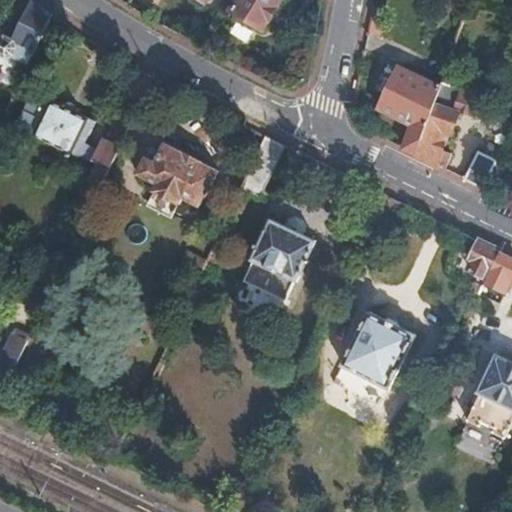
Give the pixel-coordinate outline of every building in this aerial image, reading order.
[(284,0),(238,0),(231,10),(265,31),(284,0)] [(40,38),(51,14),(48,12),(32,2),(13,43),(10,41),(6,40),(4,37),(1,37),(0,37),(0,50),(1,51),(27,64),(40,38)] [(378,33),(382,10),(373,8),(371,16),(368,32),(378,33)] [(454,112),(461,90),(460,89),(461,86),(480,91),(488,66),(470,60),(468,66),(448,60),(439,85),(416,155),(435,164),(441,148),(446,133),(451,133),(457,115),(454,112)] [(416,155),(439,85),(399,67),(379,110),(411,124),(403,149),(416,155)] [(140,100),(151,76),(141,71),(137,68),(125,93),(140,100)] [(78,157),(94,122),(44,98),(34,117),(25,113),(17,131),(32,139),(34,136),(78,157)] [(107,170),(122,137),(108,131),(104,139),(102,138),(92,159),(97,162),(90,178),(100,183),(107,170)] [(251,216),(285,146),(275,141),(265,136),(236,199),(232,206),(251,216)] [(200,205),(217,169),(164,142),(155,159),(147,155),(137,173),(156,183),(152,191),(179,204),(183,197),(200,205)] [(444,169),(450,152),(441,148),(435,164),(444,169)] [(484,188),(498,159),(478,150),(464,179),(484,188)] [(173,218),(179,204),(152,191),(146,205),(173,218)] [(375,253),(399,203),(386,197),(381,194),(357,245),(375,253)] [(315,242),(270,220),(251,259),(295,282),(315,242)] [(485,277),(498,252),(476,242),(468,259),(472,261),(468,269),(485,277)] [(197,280),(206,260),(187,251),(178,271),(197,280)] [(505,290),(511,275),(511,259),(499,253),(498,252),(485,277),(484,280),(505,290)] [(46,297),(56,277),(42,270),(32,290),(46,297)] [(478,293),(481,285),(474,282),(470,290),(478,293)] [(414,334),(368,310),(342,364),(388,387),(414,334)] [(0,371),(9,375),(26,340),(12,333),(0,358),(0,371)] [(511,423),(511,361),(494,353),(476,391),(462,418),(476,424),(478,421),(494,429),(492,433),(504,439),(511,423)] [(248,511),(256,498),(239,490),(228,511),(248,511)]
